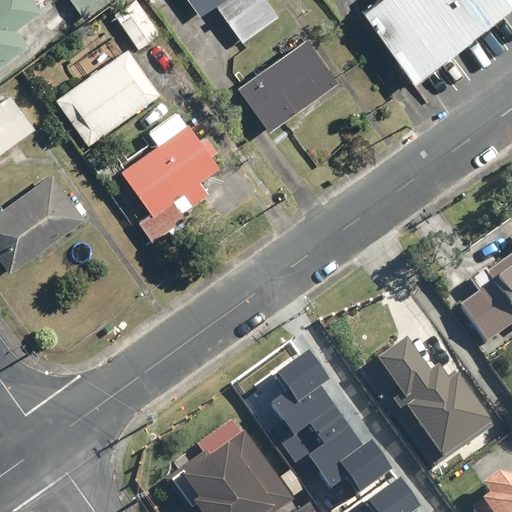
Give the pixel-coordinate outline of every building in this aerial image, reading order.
[(0,0),(0,68),(34,44),(20,25),(45,8),(39,0),(0,0)] [(106,0),(72,0),(86,16),(106,0)] [(163,30),(140,0),(129,0),(114,12),(140,47),(163,30)] [(244,42),(279,15),(267,0),(189,0),(201,15),(215,4),(244,42)] [(375,0),(362,11),(406,70),(496,0),(375,0)] [(511,0),(496,0),(406,70),(415,83),(511,6),(511,0)] [(342,78),(309,32),(237,85),(270,130),(342,78)] [(162,91),(128,44),(55,97),(90,144),(162,91)] [(0,152),(37,125),(12,92),(0,100),(0,152)] [(223,164),(180,107),(146,131),(154,142),(118,169),(148,210),(134,220),(151,243),(215,196),(202,179),(223,164)] [(88,212),(53,167),(0,208),(0,255),(12,271),(88,212)] [(511,238),(511,239),(511,253),(488,269),(495,279),(460,304),(487,345),(511,327),(511,238)] [(412,337),(377,359),(442,460),(497,425),(461,370),(447,378),(438,364),(432,369),(412,337)] [(278,478),(234,416),(198,443),(204,451),(164,479),(187,511),(318,511),(289,470),(278,478)] [(332,511),(449,511),(436,493),(431,497),(390,444),(385,447),(362,416),(328,442),(348,469),(317,492),(332,511)] [(511,511),(511,462),(477,486),(486,499),(472,509),(474,511),(511,511)]
